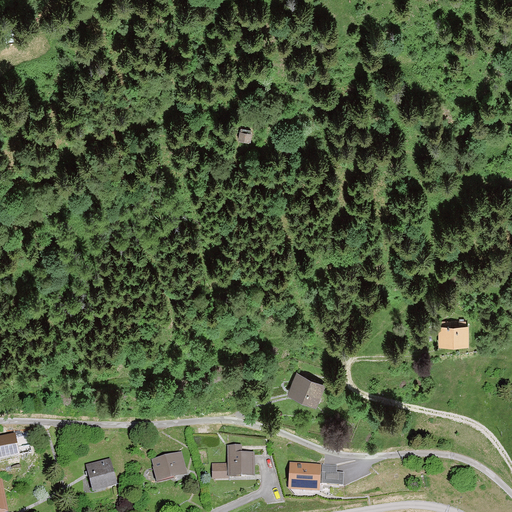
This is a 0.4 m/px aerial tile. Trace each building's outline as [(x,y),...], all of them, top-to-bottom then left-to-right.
[(13,25),(0,27),(0,43),(16,41),(13,25)] [(239,139),(250,140),(251,132),(240,131),(239,139)] [(439,344),(469,344),(469,324),(439,324),(439,344)] [(287,392),(316,405),(325,384),(297,371),(287,392)] [(15,435),(0,438),(0,461),(19,457),(15,435)] [(230,477),(254,477),(253,453),(241,453),(241,446),(227,446),(227,464),(212,464),(212,480),(230,480),(230,477)] [(156,483),(186,476),(181,453),(152,460),(154,468),(153,468),(156,483)] [(92,493),(117,487),(109,459),(85,465),(92,493)] [(320,484),(342,485),(343,473),(336,473),(336,464),(290,463),(289,490),(320,491),(320,484)]
